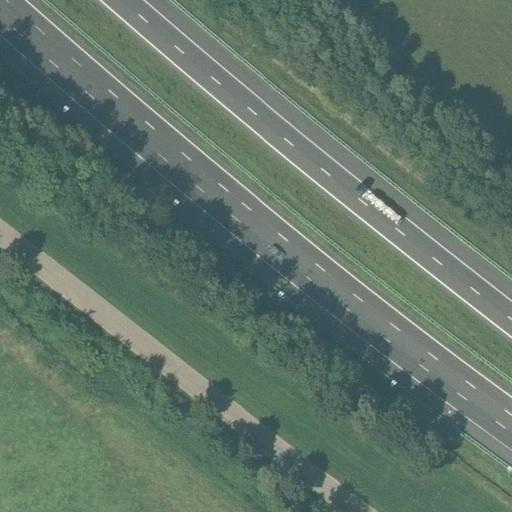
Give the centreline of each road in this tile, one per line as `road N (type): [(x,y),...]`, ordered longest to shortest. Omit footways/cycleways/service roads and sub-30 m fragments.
road 1 (motorway): [(0,5),(420,359),(511,423)]
road 2 (motorway): [(511,311),(132,0)]
road 3 (tertiary): [(0,237),(358,511)]
